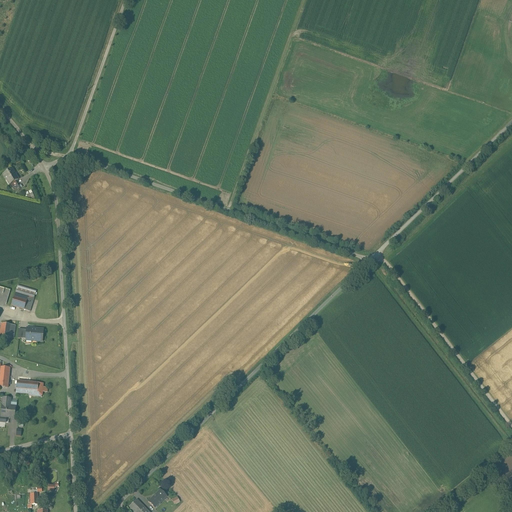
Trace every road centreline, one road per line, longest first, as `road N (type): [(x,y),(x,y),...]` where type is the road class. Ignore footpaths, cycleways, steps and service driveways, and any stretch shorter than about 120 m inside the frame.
road 1 (unclassified): [(107,511),(369,259)]
road 2 (unclassified): [(69,154),(369,259)]
road 3 (unclassified): [(43,166),(58,223),(70,434)]
road 4 (track): [(302,0),(228,210)]
road 5 (track): [(369,259),(397,277),(511,425)]
road 6 (unclassified): [(369,259),(511,121)]
road 7 (unclassified): [(69,154),(124,0)]
